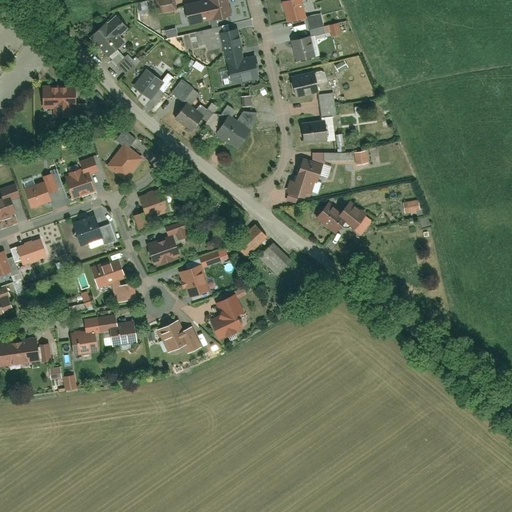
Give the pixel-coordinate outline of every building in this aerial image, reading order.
[(212,0),(184,5),(188,26),(228,18),(224,0),(212,0)] [(305,0),(292,0),(283,2),(287,23),(309,19),(305,0)] [(161,3),(161,16),(176,15),(175,2),(161,3)] [(322,14),(311,16),(315,38),(339,33),(337,24),(324,26),(322,14)] [(102,27),(88,40),(108,61),(122,48),(116,41),(129,29),(118,17),(104,29),(102,27)] [(195,33),(199,50),(226,45),(230,67),(251,63),(244,27),(227,30),(226,27),(195,33)] [(293,41),(297,62),(315,59),(312,38),(293,41)] [(122,49),(112,59),(128,74),(138,64),(122,49)] [(230,67),(234,85),(263,80),(259,61),(251,63),(230,67)] [(149,98),(161,80),(146,70),(134,87),(149,98)] [(316,72),(293,77),(297,96),(320,91),(316,72)] [(45,82),(45,111),(56,111),(56,117),(74,117),(74,111),(80,110),(80,81),(45,82)] [(181,84),(172,95),(181,103),(190,92),(181,84)] [(320,96),(321,114),(336,113),(335,95),(320,96)] [(190,101),(175,119),(193,134),(208,116),(190,101)] [(230,117),(218,135),(240,150),(252,132),(230,117)] [(302,125),(303,144),(329,142),(328,123),(302,125)] [(126,145),(130,148),(137,140),(125,130),(118,138),(126,145)] [(108,165),(126,181),(144,161),(130,148),(126,145),(108,165)] [(356,154),(357,165),(366,164),(365,153),(356,154)] [(82,160),(85,173),(100,169),(97,156),(82,160)] [(289,190),(307,197),(313,180),(320,183),(326,165),(305,157),(299,175),(301,176),(299,180),(294,178),(289,190)] [(68,173),(70,180),(68,181),(73,200),(97,194),(92,175),(85,176),(83,169),(68,173)] [(55,172),(46,175),(52,190),(60,187),(55,172)] [(48,182),(26,191),(34,209),(55,200),(48,182)] [(17,184),(0,189),(3,196),(19,191),(17,184)] [(140,197),(147,219),(170,211),(163,190),(140,197)] [(0,199),(0,217),(17,212),(12,196),(0,199)] [(405,201),(405,214),(421,214),(421,201),(405,201)] [(336,235),(346,222),(363,236),(375,220),(354,204),(343,217),(328,205),(316,220),(336,235)] [(133,217),(138,234),(149,230),(143,213),(133,217)] [(81,245),(104,239),(105,245),(121,241),(116,223),(105,226),(102,215),(74,223),(81,245)] [(165,226),(168,238),(184,234),(181,222),(165,226)] [(234,246),(249,259),(270,234),(256,222),(234,246)] [(16,246),(24,267),(49,259),(42,237),(16,246)] [(149,249),(154,265),(181,257),(176,240),(149,249)] [(276,243),(258,260),(275,278),(292,261),(276,243)] [(9,251),(14,264),(21,261),(16,248),(9,251)] [(206,255),(211,268),(230,261),(226,248),(206,255)] [(0,254),(0,276),(15,271),(8,251),(0,254)] [(90,266),(97,288),(128,278),(121,257),(90,266)] [(182,272),(190,298),(214,290),(206,264),(182,272)] [(115,287),(116,301),(137,300),(136,286),(115,287)] [(79,295),(83,309),(94,306),(90,292),(79,295)] [(0,299),(0,319),(16,314),(10,296),(0,299)] [(216,304),(221,317),(212,320),(219,339),(246,329),(241,314),(243,313),(237,296),(216,304)] [(86,319),(87,332),(112,330),(114,346),(140,344),(138,323),(120,325),(119,316),(86,319)] [(158,330),(167,352),(189,342),(180,321),(158,330)] [(73,335),(74,354),(99,352),(98,333),(73,335)] [(0,343),(0,359),(0,365),(43,362),(42,341),(0,343)]
